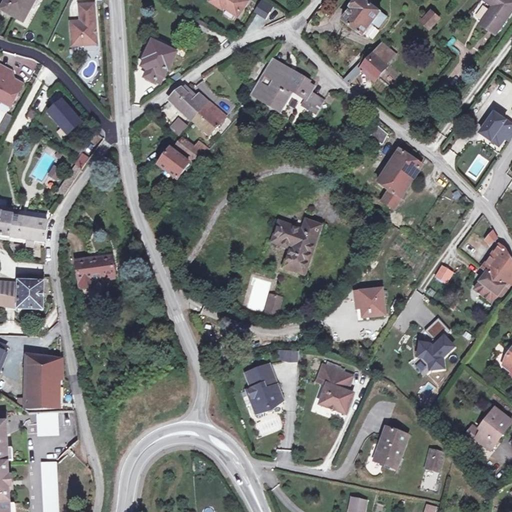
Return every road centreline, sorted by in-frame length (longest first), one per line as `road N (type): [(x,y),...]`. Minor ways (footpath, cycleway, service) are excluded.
road 1 (residential): [(118,130),(52,230),(63,328),(98,474),(94,511)]
road 2 (residential): [(283,25),(482,205),(511,252)]
road 3 (residential): [(118,130),(149,246),(203,388),(194,432)]
road 4 (residential): [(283,25),(244,41),(118,130)]
road 5 (residential): [(0,45),(58,68),(118,130)]
road 6 (residential): [(117,0),(118,130)]
